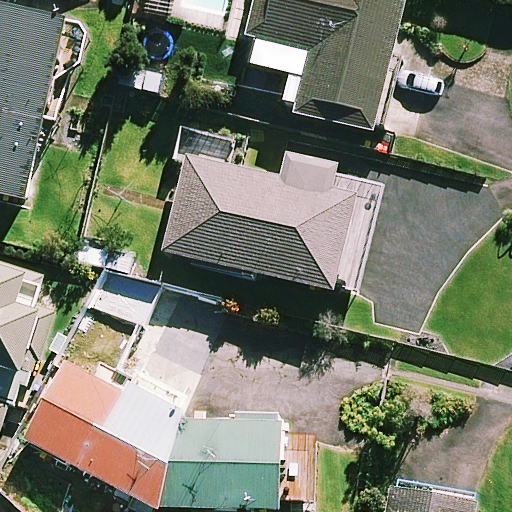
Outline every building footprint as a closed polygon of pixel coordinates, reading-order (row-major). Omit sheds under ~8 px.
[(412,0),(260,0),(250,45),(313,60),(297,125),(378,145),(412,0)] [(90,40),(0,20),(0,207),(31,214),(60,79),(81,83),(90,40)] [(363,210),(190,166),(165,260),(339,305),(363,210)] [(46,285),(0,270),(0,377),(25,386),(42,331),(32,328),(46,285)] [(188,431),(71,369),(28,447),(142,511),(283,511),(287,434),(188,431)] [(479,511),(480,509),(390,496),(387,511),(479,511)]
